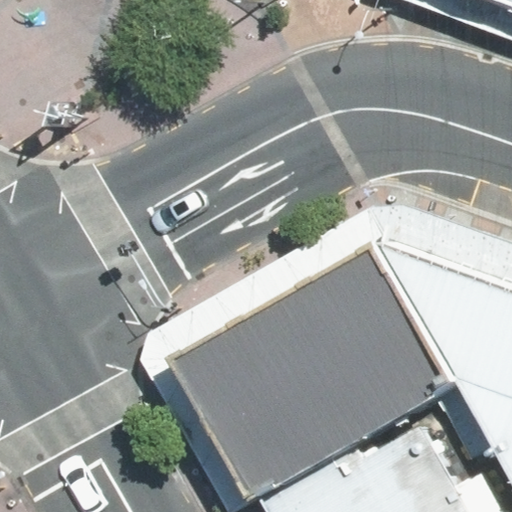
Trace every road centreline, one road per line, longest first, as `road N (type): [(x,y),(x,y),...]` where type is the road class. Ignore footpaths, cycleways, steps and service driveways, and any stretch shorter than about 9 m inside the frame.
road 1 (secondary): [(10,302),(241,164),(354,111),(399,112),(511,146)]
road 2 (primary): [(130,511),(10,302)]
